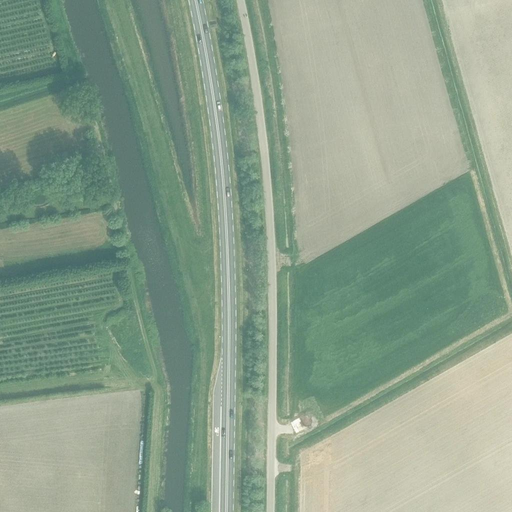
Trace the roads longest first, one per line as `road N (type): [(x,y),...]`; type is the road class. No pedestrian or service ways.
road 1 (primary): [(225,511),(225,201),(196,0)]
road 2 (unclassified): [(240,0),(271,247),(268,511)]
